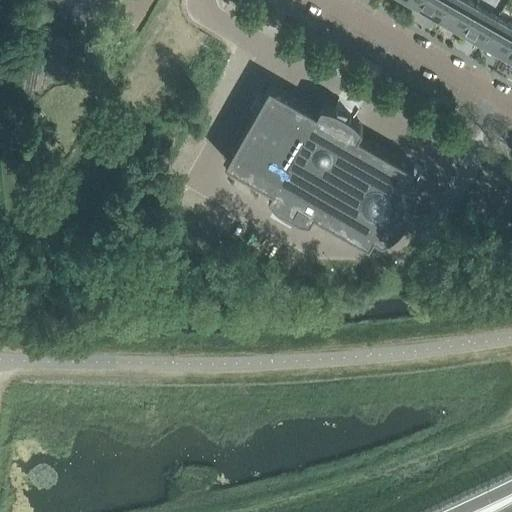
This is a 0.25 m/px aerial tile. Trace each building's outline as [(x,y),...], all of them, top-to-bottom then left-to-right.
[(42,0),(58,9),(62,0),(42,0)] [(421,0),(418,6),(440,18),(450,0),(421,0)] [(450,0),(440,18),(461,31),(476,5),(466,0),(450,0)] [(483,43),(497,18),(476,5),(461,31),(483,43)] [(511,42),(511,26),(497,18),(483,43),(505,55),(511,42)] [(255,110),(226,161),(232,164),(233,165),(247,173),(273,188),(269,195),(274,200),(279,205),(280,206),(280,205),(280,206),(280,205),(281,205),(296,213),(296,214),(296,215),(297,215),(303,217),(310,219),(315,211),(370,243),(375,234),(383,239),(392,234),(400,227),(407,219),(412,210),(416,200),(418,189),(417,179),(417,178),(409,174),(414,165),(359,134),(363,127),(358,121),(353,116),(352,116),(351,116),(351,117),(336,108),(337,108),(336,108),(336,107),(336,106),(329,104),(322,103),(317,110),(270,83),(263,97),(255,109),(255,110)]
